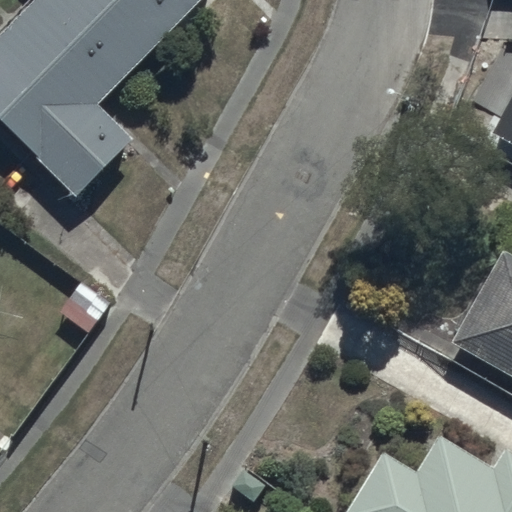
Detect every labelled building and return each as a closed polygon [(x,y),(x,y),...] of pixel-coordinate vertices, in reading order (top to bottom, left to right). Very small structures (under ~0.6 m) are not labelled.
[(34,0),(0,35),(0,127),(73,199),(132,140),(99,106),(204,0),(34,0)] [(511,104),(495,135),(511,144),(511,104)] [(511,256),(502,251),(448,343),(511,379),(511,256)] [(379,454),(344,511),(511,511),(511,458),(501,451),(490,470),(437,438),(414,475),(379,454)] [(305,511),(277,494),(264,511),(305,511)]
